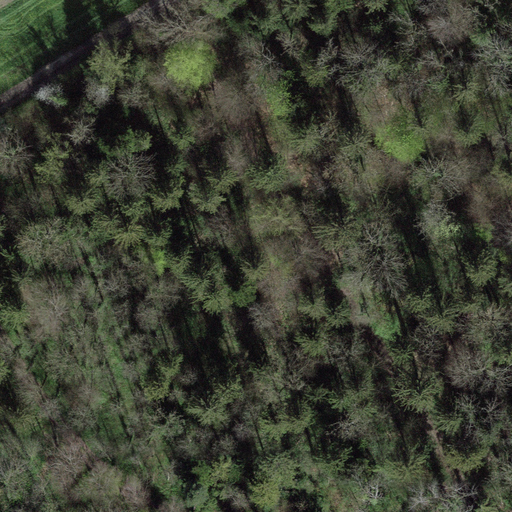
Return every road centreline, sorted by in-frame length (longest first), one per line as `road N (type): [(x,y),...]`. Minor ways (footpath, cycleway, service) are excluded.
road 1 (track): [(173,0),(477,511)]
road 2 (track): [(0,325),(149,511)]
road 3 (track): [(0,101),(161,0)]
